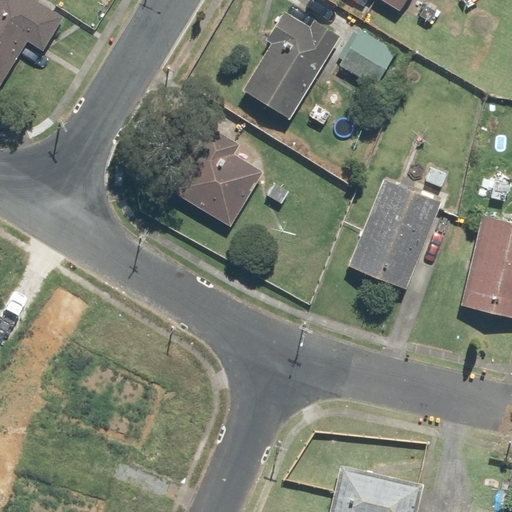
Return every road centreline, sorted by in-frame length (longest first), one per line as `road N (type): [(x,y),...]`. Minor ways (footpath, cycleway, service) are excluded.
road 1 (residential): [(50,209),(283,346)]
road 2 (residential): [(50,209),(171,0)]
road 3 (residential): [(283,346),(511,402)]
road 4 (residential): [(216,511),(283,346)]
